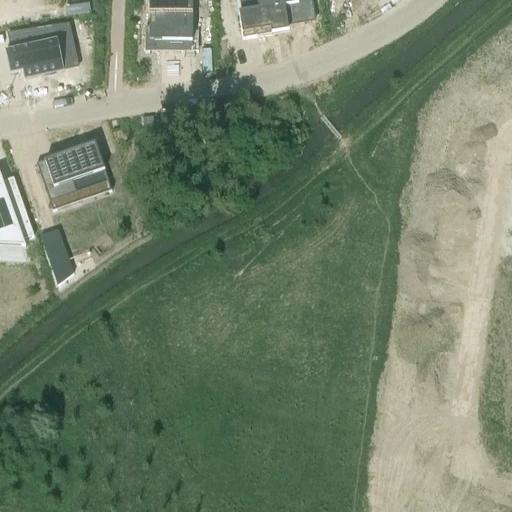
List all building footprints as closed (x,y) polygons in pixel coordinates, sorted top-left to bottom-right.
[(145,29),(145,54),(150,54),(150,53),(188,53),(188,44),(193,44),(193,21),(193,0),(202,0),(201,0),(149,0),(149,21),(149,29),(145,29)] [(241,14),(239,15),(243,40),(273,36),(289,33),(288,28),(285,8),(312,4),(311,0),(256,0),(258,11),(241,14)] [(52,2),(25,6),(28,22),(54,18),(52,2)] [(11,52),(5,53),(10,77),(22,74),(24,81),(64,73),(62,64),(77,61),(70,26),(31,32),(34,48),(11,52)] [(40,164),(36,166),(53,214),(80,204),(73,184),(101,175),(108,195),(112,194),(95,145),(57,159),(44,163),(46,168),(42,170),(40,164)] [(0,248),(25,250),(23,243),(34,239),(21,201),(9,204),(8,205),(1,185),(0,181),(0,179),(1,179),(0,177),(0,248)]
